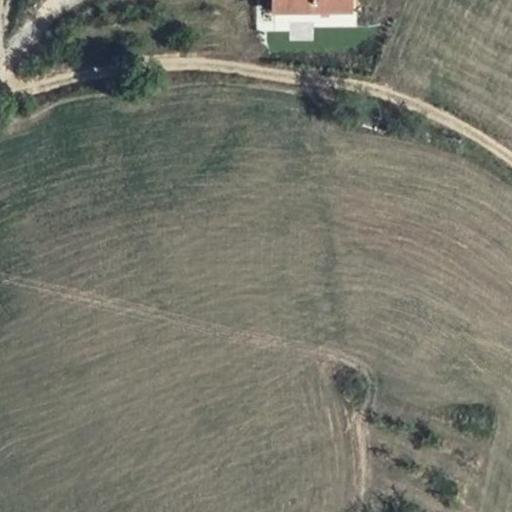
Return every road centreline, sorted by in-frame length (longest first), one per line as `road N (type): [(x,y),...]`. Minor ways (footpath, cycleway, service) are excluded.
road 1 (track): [(511,155),(429,108),(326,79),(175,61),(0,89)]
road 2 (track): [(326,79),(320,163),(361,511)]
